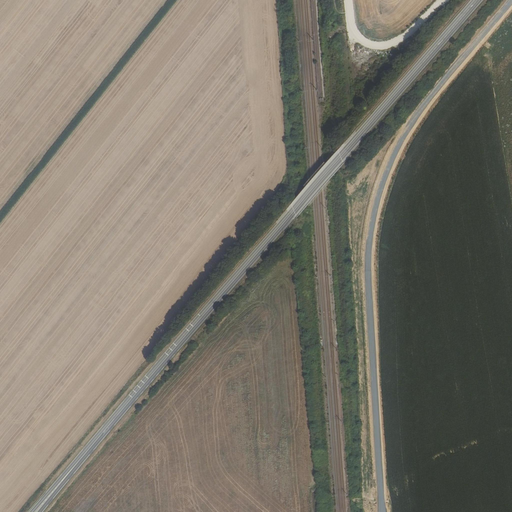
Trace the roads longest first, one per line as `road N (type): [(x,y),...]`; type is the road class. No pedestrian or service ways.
road 1 (secondary): [(477,0),(59,484)]
road 2 (track): [(510,0),(411,123),(377,195),(366,255),(381,511)]
road 3 (track): [(348,0),(356,33),(371,45),(395,41),(441,0)]
